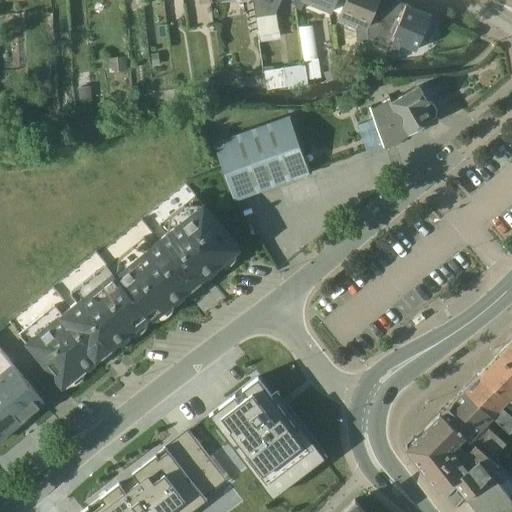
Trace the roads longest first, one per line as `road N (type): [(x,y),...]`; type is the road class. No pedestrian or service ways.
road 1 (residential): [(18,511),(81,451),(270,306)]
road 2 (residential): [(270,306),(458,155)]
road 3 (secondary): [(370,398),(393,372),(511,285)]
road 4 (residential): [(270,306),(322,376),(370,398)]
road 5 (secondary): [(417,511),(367,449),(370,398)]
